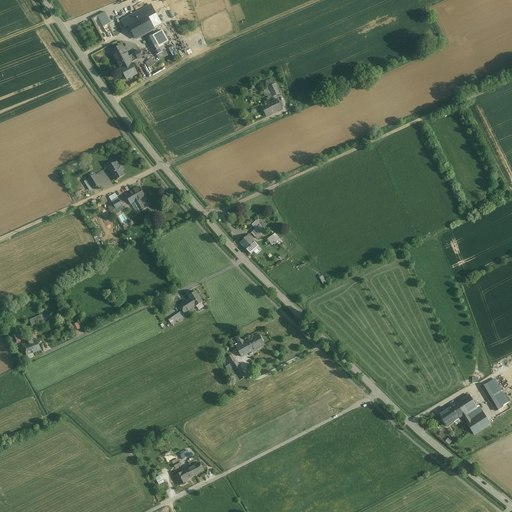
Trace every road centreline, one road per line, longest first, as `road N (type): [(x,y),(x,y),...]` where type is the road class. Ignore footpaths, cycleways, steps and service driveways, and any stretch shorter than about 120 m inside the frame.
road 1 (secondary): [(45,0),(205,217),(377,392)]
road 2 (unclassified): [(377,392),(147,511)]
road 3 (secondary): [(377,392),(511,507)]
